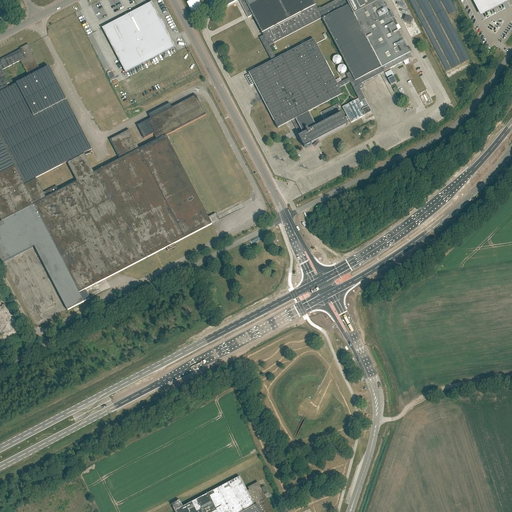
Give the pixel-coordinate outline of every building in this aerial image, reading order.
[(198,0),(193,0),(187,3),(194,17),(204,11),(198,0)] [(346,122),(349,120),(351,123),(357,120),(364,116),(371,112),(365,100),(357,86),(384,72),(384,73),(385,72),(384,72),(412,57),(409,53),(398,31),(389,13),(381,0),(337,0),(320,9),(320,8),(317,9),(312,0),(222,0),(226,7),(238,0),(248,18),(253,16),(264,36),(260,38),(262,41),(257,44),(247,26),(228,37),(239,57),(255,49),(254,47),(263,43),(268,53),(266,54),(267,57),(269,55),(272,61),(249,73),(277,127),(292,120),(300,136),(299,136),(305,147),(348,125),(346,122)] [(472,0),(473,0),(481,14),(507,0),(472,0)] [(161,20),(151,3),(129,14),(120,19),(102,28),(126,73),(170,50),(175,47),(165,30),(166,29),(161,20)] [(391,11),(389,13),(398,31),(401,29),(391,11)] [(0,258),(36,327),(84,302),(91,298),(87,289),(166,248),(168,251),(176,247),(174,244),(212,224),(211,223),(219,219),(215,213),(208,216),(166,136),(206,115),(196,96),(172,108),(170,104),(149,115),(151,119),(138,126),(144,139),(154,134),(157,140),(139,149),(129,129),(109,140),(120,160),(94,173),(84,155),(83,154),(92,149),(49,67),(41,71),(32,53),(33,52),(28,44),(21,48),(21,50),(0,60),(0,258)] [(69,70),(75,83),(103,71),(99,62),(98,62),(91,44),(62,56),(66,66),(81,59),(85,58),(87,62),(82,64),(83,65),(69,70)] [(245,76),(250,86),(254,84),(249,74),(245,76)] [(107,77),(79,89),(83,99),(111,86),(107,77)] [(396,83),(393,77),(388,79),(391,86),(396,83)] [(117,97),(89,110),(94,121),(122,109),(117,97)] [(175,511),(273,511),(258,482),(248,487),(249,490),(247,491),(240,477),(183,507),(179,500),(171,504),(175,511)]
